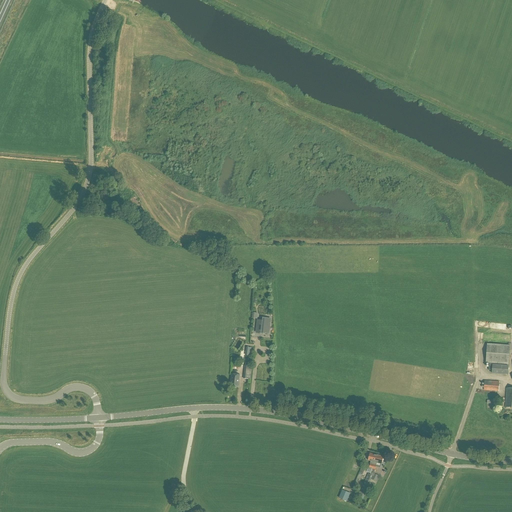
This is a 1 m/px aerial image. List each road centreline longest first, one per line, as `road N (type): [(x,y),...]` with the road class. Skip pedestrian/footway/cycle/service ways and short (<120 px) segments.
road 1 (unclassified): [(98,418),(96,401),(82,387),(44,401),(18,399),(3,377),(19,276),(87,185),(90,43),(105,0)]
road 2 (secondary): [(451,454),(248,409),(98,418)]
road 3 (track): [(216,0),(511,142)]
road 4 (unclassified): [(0,449),(39,441),(85,451),(96,443),(98,418)]
